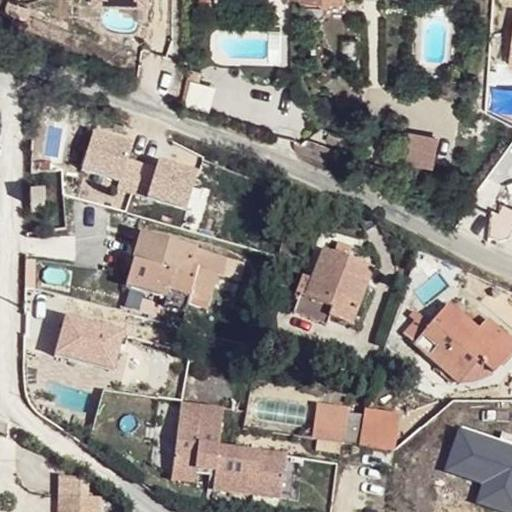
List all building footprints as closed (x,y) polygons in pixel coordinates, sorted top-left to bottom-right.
[(409,132),(403,165),(432,170),(438,137),(409,132)] [(45,209),(45,191),(30,191),(30,209),(45,209)] [(188,269),(192,252),(140,234),(131,264),(123,289),(162,300),(165,292),(186,300),(196,272),(188,269)] [(339,244),(335,257),(347,261),(351,249),(339,244)] [(352,324),(371,269),(347,261),(335,257),(323,251),(311,285),(306,299),(333,309),(330,316),(332,317),(352,324)] [(223,280),(228,264),(192,252),(188,269),(196,272),(217,279),(223,280)] [(208,315),(217,279),(196,272),(186,300),(185,307),(208,315)] [(306,299),(311,285),(305,282),(293,315),(328,327),(332,317),(330,316),(333,309),(306,299)] [(185,307),(186,300),(165,292),(162,300),(185,307)] [(478,362),(492,344),(476,329),(447,306),(430,326),(414,344),(460,383),(478,362)] [(430,326),(419,317),(404,336),(414,344),(430,326)] [(511,342),(484,319),(476,329),(492,344),(478,362),(490,372),(511,345),(511,342)] [(315,403),(310,439),(349,444),(360,413),(343,410),(344,408),(315,403)] [(221,413),(179,407),(170,481),(193,484),(195,471),(214,473),(212,491),(279,499),(284,457),(216,449),(221,413)] [(390,449),(395,417),(363,410),(351,444),(390,449)] [(508,511),(511,511),(511,443),(459,427),(445,471),(482,483),(476,502),(508,511)] [(92,511),(93,503),(53,502),(52,511),(92,511)]
